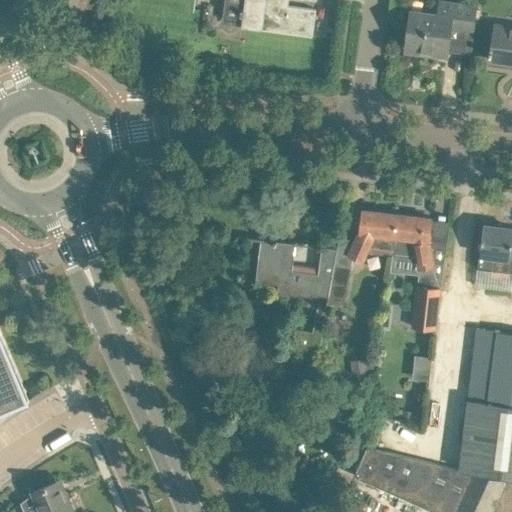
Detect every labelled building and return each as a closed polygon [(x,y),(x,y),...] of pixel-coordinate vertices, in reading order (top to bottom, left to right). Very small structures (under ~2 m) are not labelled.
[(244,0),(243,9),(241,9),(240,14),(242,15),(241,23),(243,23),(243,25),(312,35),(315,9),(284,5),(284,0),(244,0)] [(474,31),(477,5),(439,0),(437,17),(411,14),(406,48),(447,53),(450,28),(474,31)] [(511,24),(495,23),(491,49),(489,49),(489,54),(491,54),(490,59),(511,62),(511,24)] [(360,231),(350,254),(363,260),(366,251),(392,254),(392,253),(397,213),(363,209),(360,231)] [(397,213),(392,253),(418,257),(420,267),(412,326),(436,329),(437,323),(439,307),(447,240),(429,238),(432,217),(397,213)] [(481,244),(478,266),(511,269),(511,227),(484,224),(481,244)] [(328,295),(335,263),(337,247),(322,245),(319,268),(293,264),(296,242),(262,238),(256,280),(279,283),(278,289),(278,291),(312,295),(313,292),(328,295)] [(343,305),(351,265),(335,263),(328,295),(327,303),(343,305)] [(511,330),(478,326),(478,327),(460,325),(457,350),(475,353),(461,469),(464,470),(511,476),(511,330)] [(294,328),(292,346),(316,362),(322,332),(313,331),(294,328)] [(0,406),(16,400),(17,402),(27,395),(0,332),(0,406)] [(415,377),(432,378),(433,354),(417,353),(415,377)] [(351,359),(354,380),(370,377),(367,357),(351,359)] [(410,421),(414,412),(402,407),(401,408),(398,407),(394,415),(410,421)] [(464,470),(461,469),(369,445),(355,476),(438,511),(493,511),(507,481),(464,470)] [(41,511),(74,511),(69,500),(66,502),(57,481),(33,491),(41,511)]
